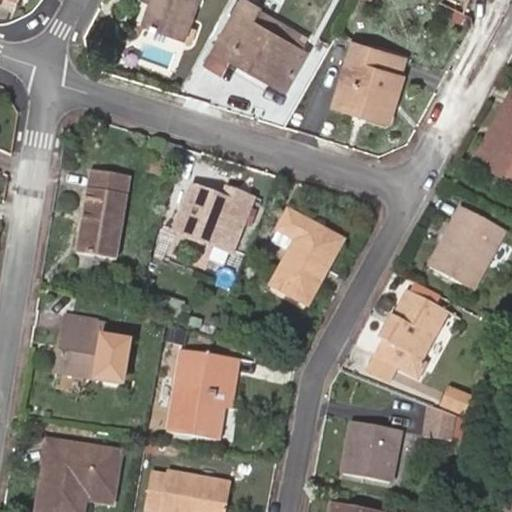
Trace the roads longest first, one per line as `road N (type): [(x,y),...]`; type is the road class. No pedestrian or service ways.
road 1 (residential): [(47,71),(66,86),(421,190)]
road 2 (residential): [(307,511),(331,375),(421,190)]
road 3 (residential): [(47,71),(0,376)]
